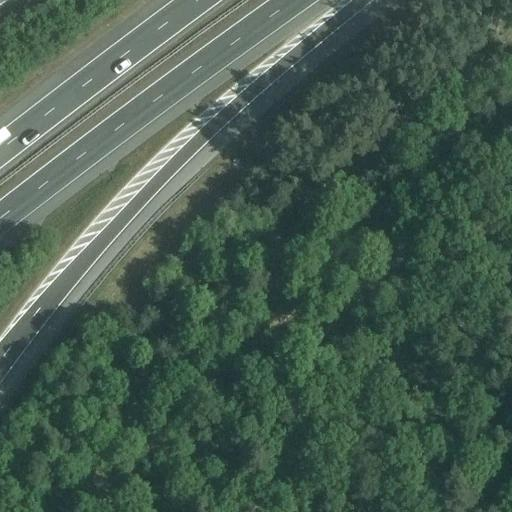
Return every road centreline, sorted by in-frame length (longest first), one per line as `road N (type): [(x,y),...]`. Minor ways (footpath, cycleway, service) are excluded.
road 1 (track): [(92,505),(388,225),(511,120)]
road 2 (motorway): [(0,374),(119,222),(367,0)]
road 3 (motorway): [(0,223),(297,0)]
road 4 (motorway): [(195,0),(0,149)]
